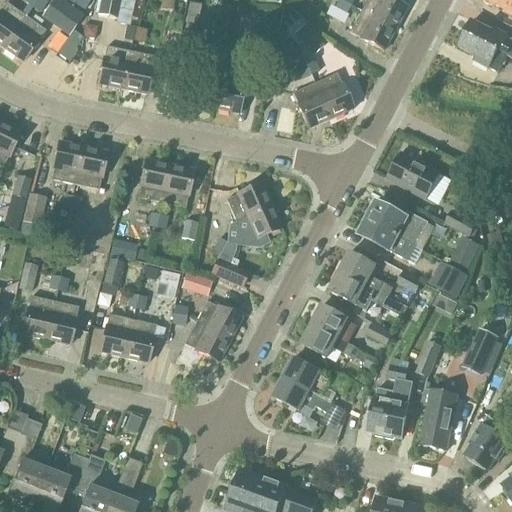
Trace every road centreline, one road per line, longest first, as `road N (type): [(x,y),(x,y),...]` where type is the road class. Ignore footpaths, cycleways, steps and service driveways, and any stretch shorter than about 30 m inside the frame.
road 1 (residential): [(350,172),(54,110),(0,88)]
road 2 (residential): [(216,428),(350,172)]
road 3 (residential): [(476,511),(430,481),(216,428)]
road 4 (residential): [(216,428),(0,373)]
road 5 (residential): [(511,174),(382,113)]
road 6 (residential): [(382,113),(441,0)]
